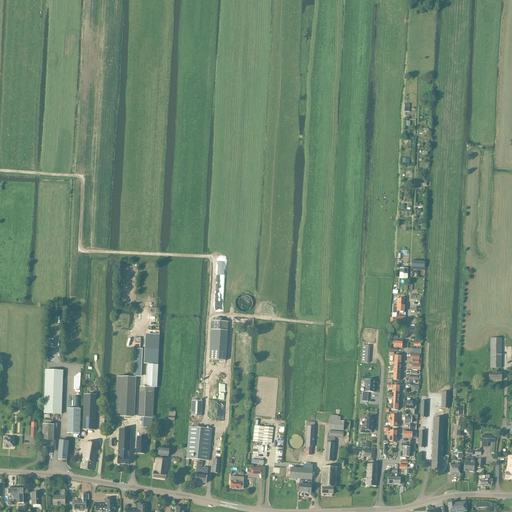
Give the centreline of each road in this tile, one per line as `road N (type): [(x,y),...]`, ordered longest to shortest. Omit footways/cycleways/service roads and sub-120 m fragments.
road 1 (track): [(339,320),(214,313),(217,257),(77,247),(82,177),(0,171)]
road 2 (residential): [(378,510),(381,462),(397,462),(408,294)]
road 3 (track): [(418,76),(408,294)]
road 4 (tertiary): [(94,481),(268,511)]
road 5 (unknown): [(132,487),(144,324)]
road 6 (tertiary): [(378,510),(450,494),(511,495)]
